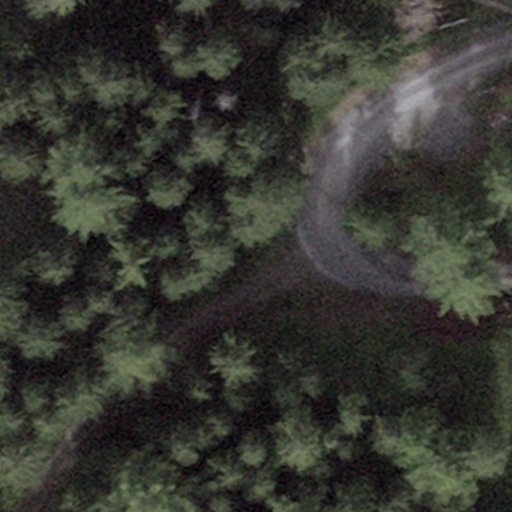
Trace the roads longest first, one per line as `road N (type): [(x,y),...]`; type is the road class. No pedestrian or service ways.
road 1 (track): [(511,52),(326,153),(326,232),(376,286),(511,279)]
road 2 (track): [(326,232),(146,363),(19,511)]
